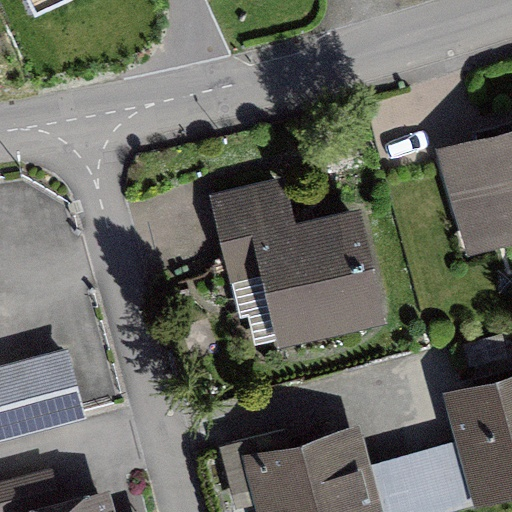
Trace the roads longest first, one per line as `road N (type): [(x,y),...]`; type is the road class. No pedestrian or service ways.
road 1 (tertiary): [(74,116),(500,0)]
road 2 (residential): [(74,116),(180,511)]
